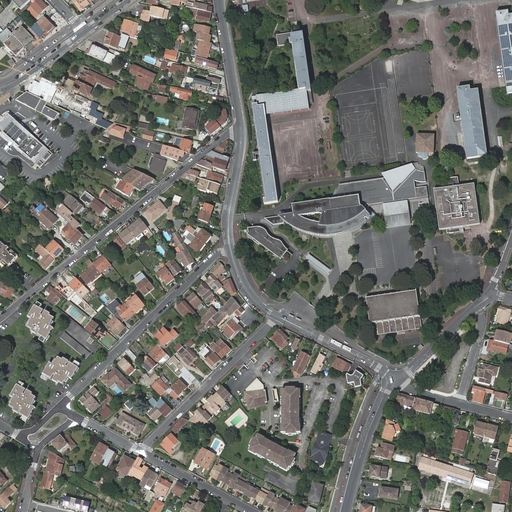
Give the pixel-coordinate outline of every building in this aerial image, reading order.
[(27,4),(31,0),(12,0),(12,1),(21,10),(27,4)] [(39,0),(34,0),(37,3),(32,7),(28,11),(36,19),(40,15),(47,8),(39,0)] [(84,8),(92,2),(90,0),(74,0),(73,1),(73,2),(81,12),(85,9),(84,8)] [(186,7),(211,13),(211,8),(195,4),(195,5),(188,3),(187,6),(186,6),(185,8),(186,8),(186,7)] [(249,6),(243,7),(247,31),(252,30),(249,6)] [(152,13),(149,12),(146,11),(145,16),(143,15),(141,20),(150,22),(152,17),(166,21),(169,11),(153,7),(152,13)] [(209,23),(211,13),(186,7),(186,8),(186,9),(195,12),(193,19),(209,23)] [(511,14),(508,15),(508,11),(496,12),(506,94),(511,92),(511,14)] [(55,30),(47,21),(39,28),(36,24),(31,29),(43,41),(46,39),(55,30)] [(125,21),(120,34),(122,35),(129,37),(137,40),(138,39),(135,38),(139,26),(125,21)] [(208,35),(210,29),(195,25),(193,32),(198,33),(197,35),(199,35),(198,41),(200,41),(207,43),(208,39),(210,40),(211,36),(208,35)] [(23,27),(13,36),(25,48),(35,39),(23,27)] [(16,56),(25,48),(13,36),(7,29),(5,31),(0,34),(0,38),(5,34),(8,38),(10,36),(11,38),(5,44),(2,46),(11,57),(14,54),(16,56)] [(310,91),(302,33),(300,34),(299,31),(290,33),(276,35),(277,46),(292,44),(294,44),(300,89),(306,89),(306,91),(310,91)] [(121,38),(109,34),(105,44),(118,49),(119,48),(124,49),(129,37),(122,35),(121,38)] [(197,58),(206,61),(211,44),(209,44),(207,43),(200,41),(195,58),(197,58)] [(300,89),(294,44),(292,44),(298,90),(300,89)] [(90,51),(89,55),(116,67),(120,55),(115,52),(114,56),(95,48),(93,52),(90,51)] [(172,51),(171,52),(166,51),(164,58),(176,61),(178,53),(172,51)] [(216,66),(217,64),(206,61),(197,58),(195,64),(216,70),(217,66),(216,66)] [(139,77),(153,84),(157,76),(143,70),(140,68),(138,68),(130,64),(127,72),(139,77)] [(164,73),(184,78),(186,69),(175,66),(173,73),(165,71),(165,72),(164,73)] [(82,78),(80,83),(93,89),(94,87),(91,86),(92,82),(95,84),(96,82),(114,90),(116,84),(89,72),(84,70),(80,77),(82,78)] [(156,88),(157,85),(153,84),(139,77),(136,85),(148,90),(150,86),(156,88)] [(217,90),(218,85),(207,83),(199,81),(192,79),(190,89),(205,92),(206,88),(217,90)] [(93,89),(80,83),(79,85),(77,84),(74,90),(89,97),(93,89)] [(192,92),(171,87),(170,91),(178,93),(178,94),(180,95),(179,99),(188,101),(189,97),(191,97),(192,92)] [(487,156),(478,90),(470,91),(469,87),(457,89),(466,158),(487,156)] [(157,96),(168,99),(169,94),(164,93),(165,89),(159,88),(157,96)] [(309,109),(308,105),(306,91),(306,89),(300,89),(298,90),(262,95),(265,115),(309,109)] [(27,92),(16,100),(55,120),(58,113),(53,110),(55,105),(48,101),(31,94),(27,92)] [(276,199),(265,115),(262,95),(255,96),(255,99),(248,102),(250,118),(253,118),(264,201),(262,201),(262,204),(276,202),(276,199)] [(93,116),(97,105),(78,97),(73,110),(91,118),(90,121),(103,127),(105,121),(93,116)] [(195,124),(197,111),(187,109),(184,122),(183,122),(182,128),(195,131),(196,125),(195,124)] [(219,118),(215,120),(221,126),(224,124),(227,117),(225,110),(219,109),(219,115),(219,118)] [(35,162),(39,165),(42,167),(44,164),(47,161),(52,155),(49,153),(46,150),(43,147),(11,120),(8,118),(0,127),(0,132),(1,133),(33,160),(35,162)] [(136,127),(148,130),(148,126),(147,125),(147,124),(138,121),(136,127)] [(215,121),(205,130),(211,136),(220,127),(215,121)] [(123,137),(125,132),(125,131),(117,127),(111,133),(123,138),(123,137)] [(146,137),(154,139),(156,132),(147,130),(146,137)] [(416,136),(415,151),(416,151),(416,153),(417,154),(418,155),(418,156),(420,157),(421,157),(423,160),(426,160),(428,158),(433,158),(433,152),(434,152),(435,138),(434,137),(434,135),(417,134),(416,136)] [(179,150),(191,153),(192,147),(191,147),(193,142),(181,139),(179,150)] [(228,144),(225,142),(213,152),(221,155),(228,144)] [(184,152),(165,145),(162,156),(166,157),(178,162),(180,156),(183,157),(184,152)] [(225,171),(229,159),(221,155),(213,152),(202,161),(213,165),(213,167),(225,171)] [(166,157),(162,156),(156,154),(150,169),(162,173),(164,168),(162,167),(164,161),(166,157)] [(211,170),(213,167),(213,165),(202,161),(197,165),(211,170)] [(446,234),(448,234),(447,226),(441,226),(437,193),(443,191),(442,181),(456,179),(457,189),(472,187),(476,211),(479,210),(475,184),(460,186),(459,176),(448,178),(446,161),(439,162),(442,179),(440,179),(441,189),(433,190),(439,230),(445,229),(446,234)] [(362,224),(367,221),(365,219),(367,220),(369,219),(370,218),(370,216),(369,215),(360,205),(417,197),(416,188),(414,180),(415,181),(417,181),(421,182),(426,182),(424,166),(422,166),(420,166),(418,164),(417,162),(403,167),(403,169),(393,171),(393,172),(384,174),(386,179),(387,179),(387,180),(388,181),(389,182),(389,183),(387,184),(384,179),(345,185),(344,190),(338,191),(335,199),(323,215),(320,224),(318,236),(326,236),(332,236),(339,235),(345,233),(351,231),(356,228),(362,224)] [(156,180),(136,170),(123,181),(134,188),(141,192),(156,180)] [(220,184),(223,176),(209,172),(207,179),(220,184)] [(186,174),(181,178),(195,183),(197,177),(186,174)] [(217,195),(220,186),(200,179),(197,189),(207,193),(208,191),(210,192),(210,193),(217,195)] [(480,220),(479,210),(476,211),(472,187),(457,189),(456,179),(442,181),(443,191),(437,193),(441,226),(447,226),(448,234),(462,231),(461,227),(464,227),(464,226),(463,223),(477,221),(480,220)] [(123,181),(122,180),(117,189),(129,197),(134,188),(123,181)] [(428,196),(427,186),(418,188),(419,197),(422,197),(428,196)] [(107,211),(106,212),(109,215),(112,211),(86,192),(81,200),(87,204),(88,203),(91,206),(90,207),(102,215),(104,212),(105,210),(107,211)] [(125,202),(111,192),(109,196),(106,194),(101,200),(110,206),(112,203),(120,209),(125,202)] [(9,203),(0,194),(0,204),(4,209),(9,203)] [(195,209),(200,196),(196,194),(191,208),(195,209)] [(78,209),(81,211),(84,207),(70,196),(65,203),(76,212),(78,209)] [(323,215),(335,199),(330,200),(292,205),(294,214),(279,216),(265,219),(274,226),(284,224),(284,222),(285,222),(293,227),(297,230),(301,231),(304,233),(309,234),(318,236),(320,224),(315,223),(310,222),(304,219),(299,217),(319,214),(323,215)] [(180,204),(173,201),(171,205),(173,206),(167,219),(172,221),(174,216),(180,204)] [(411,226),(408,201),(383,204),(387,229),(411,226)] [(152,222),(167,211),(159,202),(145,213),(152,222)] [(430,213),(429,202),(423,203),(423,206),(421,206),(422,214),(430,213)] [(60,220),(43,204),(35,213),(51,229),(60,220)] [(210,211),(212,211),(214,207),(205,204),(202,212),(209,214),(210,211)] [(65,206),(59,212),(60,213),(67,220),(69,221),(71,223),(77,230),(81,225),(72,216),(73,214),(65,206)] [(208,223),(211,215),(209,214),(202,212),(201,211),(198,220),(208,223)] [(106,223),(100,218),(96,223),(100,227),(101,225),(103,226),(106,223)] [(136,238),(149,228),(141,219),(119,236),(120,237),(126,244),(127,245),(135,238),(136,238)] [(182,226),(176,221),(174,224),(178,231),(182,226)] [(71,223),(68,226),(64,230),(67,233),(65,235),(76,245),(84,237),(77,230),(71,223)] [(10,232),(16,226),(13,224),(7,229),(10,232)] [(205,244),(211,237),(202,230),(199,228),(196,231),(190,226),(187,230),(190,232),(198,238),(205,244)] [(265,230),(263,229),(261,229),(250,230),(250,234),(249,234),(254,238),(252,240),(259,245),(261,243),(270,250),(268,252),(275,257),(276,255),(281,258),(287,250),(286,250),(284,248),(283,244),(282,243),(281,242),(278,240),(274,240),(271,239),(270,238),(269,237),(267,232),(266,231),(265,230)] [(195,242),(198,238),(190,232),(186,237),(191,242),(192,241),(194,241),(195,242)] [(190,254),(191,254),(180,235),(174,238),(182,252),(179,254),(178,253),(174,255),(179,262),(181,260),(182,262),(184,267),(194,261),(190,254)] [(126,244),(120,237),(116,241),(121,248),(126,244)] [(193,248),(199,252),(205,244),(198,238),(195,242),(194,241),(192,241),(191,242),(191,243),(191,245),(193,247),(193,248)] [(0,242),(0,263),(1,262),(15,274),(20,268),(14,263),(19,257),(1,241),(0,242)] [(56,241),(47,250),(56,260),(60,256),(58,255),(60,253),(62,254),(65,251),(59,244),(56,241)] [(47,250),(42,245),(37,250),(43,256),(43,255),(46,258),(41,263),(43,265),(43,266),(46,269),(56,260),(46,251),(47,250)] [(304,261),(327,276),(331,269),(309,254),(304,261)] [(112,266),(104,257),(95,265),(102,274),(112,266)] [(165,266),(174,277),(182,271),(174,260),(165,266)] [(221,285),(226,280),(224,277),(222,278),(220,276),(225,270),(223,268),(223,267),(219,263),(211,271),(217,278),(216,279),(221,285)] [(167,285),(175,279),(174,277),(165,266),(163,264),(155,270),(167,285)] [(93,282),(102,274),(95,265),(91,268),(92,269),(87,273),(86,272),(81,276),(87,284),(92,280),(93,282)] [(155,288),(143,274),(136,280),(140,284),(137,286),(145,296),(155,288)] [(212,290),(219,284),(213,276),(209,280),(206,282),(212,290)] [(0,294),(10,300),(15,290),(0,281),(0,294)] [(83,299),(90,291),(80,281),(77,285),(79,286),(76,288),(75,287),(72,284),(66,290),(73,297),(77,293),(83,299)] [(231,296),(236,293),(237,293),(231,282),(228,283),(228,285),(224,288),(231,296)] [(196,292),(204,302),(210,297),(211,298),(213,297),(204,285),(199,288),(200,289),(196,292)] [(64,296),(51,286),(47,291),(51,294),(46,298),(56,306),(64,296)] [(422,329),(416,291),(366,298),(371,337),(422,329)] [(191,298),(187,301),(194,309),(201,304),(194,294),(190,297),(191,298)] [(129,306),(137,316),(147,307),(138,298),(135,301),(134,300),(128,305),(129,306)] [(242,308),(233,299),(227,305),(225,308),(217,315),(218,315),(212,321),(217,326),(228,316),(231,319),(236,314),(241,309),(242,308)] [(117,318),(122,323),(125,320),(125,321),(134,314),(126,304),(122,307),(121,305),(116,300),(107,308),(116,317),(117,318)] [(41,319),(43,316),(41,315),(44,310),(42,309),(40,309),(42,305),(37,302),(32,311),(31,311),(30,312),(31,313),(29,318),(31,319),(27,327),(32,330),(36,324),(41,327),(39,330),(40,331),(38,335),(40,337),(41,336),(42,337),(40,340),(45,343),(46,341),(45,341),(46,339),(47,340),(49,336),(50,334),(51,334),(52,333),(51,333),(54,328),(50,326),(51,325),(53,321),(52,321),(53,320),(54,320),(55,319),(50,316),(46,322),(41,319)] [(197,318),(191,310),(185,303),(177,309),(184,318),(186,317),(185,315),(188,313),(189,315),(191,318),(193,321),(197,318)] [(499,312),(496,323),(507,325),(511,311),(499,307),(498,312),(499,312)] [(245,313),(241,309),(236,314),(239,318),(245,313)] [(46,311),(43,316),(41,319),(46,322),(50,316),(51,314),(46,311)] [(201,321),(205,326),(210,322),(214,318),(210,313),(201,321)] [(91,337),(92,335),(69,317),(65,322),(91,344),(94,340),(91,337)] [(118,334),(126,327),(122,323),(117,318),(116,317),(108,325),(118,334)] [(219,331),(228,340),(237,331),(238,332),(241,328),(237,323),(238,322),(234,319),(224,328),(223,327),(219,331)] [(106,332),(94,322),(88,330),(100,340),(106,332)] [(36,324),(32,330),(31,332),(36,335),(39,330),(41,327),(36,324)] [(162,343),(159,346),(163,351),(166,347),(165,346),(174,338),(175,339),(179,335),(174,330),(170,334),(164,328),(155,336),(162,343)] [(276,335),(272,340),(282,350),(288,344),(285,342),(288,339),(279,330),(275,334),(276,335)] [(61,338),(86,358),(91,353),(65,332),(61,338)] [(496,338),(495,341),(509,345),(510,345),(510,344),(511,344),(511,337),(511,335),(500,333),(498,339),(496,338)] [(295,351),(299,341),(296,339),(291,349),(295,351)] [(495,341),(491,340),(488,348),(490,348),(489,351),(494,352),(495,350),(507,353),(509,345),(495,341)] [(191,350),(196,345),(192,341),(187,346),(191,350)] [(218,347),(216,344),(214,342),(209,347),(213,352),(215,350),(222,358),(230,350),(223,343),(218,347)] [(159,346),(150,355),(152,358),(158,363),(163,358),(166,361),(170,357),(163,351),(159,346)] [(200,353),(212,367),(220,360),(207,347),(200,353)] [(128,348),(125,352),(131,357),(134,354),(128,348)] [(186,351),(182,355),(185,358),(183,360),(188,366),(197,358),(188,349),(186,351)] [(299,377),(309,357),(300,353),(289,376),(293,378),(299,377)] [(158,363),(152,358),(150,360),(147,356),(143,360),(147,365),(144,368),(149,373),(159,364),(158,363)] [(320,356),(311,373),(315,375),(324,358),(320,356)] [(62,376),(59,382),(64,385),(69,377),(72,379),(74,374),(75,375),(76,373),(75,373),(81,364),(75,361),(73,365),(72,364),(73,363),(70,362),(68,367),(66,366),(65,369),(60,366),(63,360),(58,357),(57,358),(58,359),(57,360),(56,360),(54,363),(53,364),(50,363),(47,367),(46,366),(46,368),(47,368),(46,370),(43,374),(44,374),(43,376),(42,375),(41,378),(46,381),(48,377),(50,378),(49,379),(51,380),(54,375),(56,375),(57,373),(62,376)] [(171,359),(167,364),(173,370),(180,363),(174,357),(171,359)] [(65,369),(66,366),(69,361),(64,358),(63,360),(60,366),(65,369)] [(348,372),(350,368),(345,366),(346,364),(337,359),(332,367),(341,372),(348,372)] [(125,360),(119,366),(129,376),(135,371),(125,360)] [(500,369),(496,368),(485,365),(484,368),(481,367),(480,372),(481,373),(479,378),(482,379),(481,383),(491,386),(494,376),(497,377),(500,369)] [(111,376),(110,377),(116,382),(125,392),(131,386),(115,370),(110,375),(111,376)] [(362,386),(361,381),(361,380),(364,375),(356,370),(353,375),(351,376),(347,374),(346,376),(348,384),(354,383),(355,388),(362,386)] [(58,383),(59,382),(62,376),(57,373),(56,375),(53,381),(58,383)] [(151,379),(147,383),(150,386),(159,377),(156,374),(151,379)] [(142,382),(145,385),(147,383),(151,379),(147,375),(144,377),(146,379),(142,382)] [(108,379),(107,377),(102,381),(109,389),(116,382),(110,377),(108,379)] [(261,405),(266,403),(268,402),(266,390),(264,391),(263,386),(256,379),(246,389),(247,392),(245,392),(249,409),(261,407),(261,405)] [(168,389),(160,380),(152,387),(161,396),(168,389)] [(171,389),(179,397),(183,394),(182,393),(187,388),(180,381),(171,389)] [(19,385),(16,390),(15,391),(14,390),(14,392),(15,392),(12,397),(15,399),(14,400),(13,403),(13,404),(12,405),(11,406),(16,409),(19,403),(24,406),(23,409),(24,410),(21,415),(23,416),(24,415),(25,416),(23,420),(28,423),(33,414),(34,415),(35,413),(34,412),(37,408),(33,406),(38,398),(33,395),(29,401),(25,398),(26,396),(25,395),(28,389),(25,388),(25,389),(24,388),(26,385),(21,382),(19,384),(20,384),(20,385),(19,385)] [(202,424),(204,426),(212,418),(210,416),(215,412),(217,413),(220,410),(219,408),(225,402),(232,395),(223,386),(220,389),(221,390),(214,398),(213,396),(207,402),(208,403),(201,410),(200,408),(194,414),(196,415),(189,421),(199,426),(202,424)] [(475,392),(473,401),(482,404),(485,395),(482,394),(482,391),(493,394),(490,402),(493,403),(494,401),(496,392),(475,386),(473,392),(475,392)] [(81,401),(91,412),(99,404),(94,398),(99,393),(94,388),(81,401)] [(176,400),(179,397),(171,389),(169,390),(171,392),(170,394),(176,400)] [(297,433),(300,433),(300,432),(300,431),(300,430),(301,429),(301,425),(300,425),(300,416),(298,416),(299,414),(298,412),(300,412),(300,399),(300,392),(300,391),(296,391),(296,389),(286,390),(286,391),(281,392),(281,400),(282,400),(283,407),(283,417),(283,425),(282,426),(282,434),(286,434),(287,435),(297,435),(297,433)] [(29,390),(26,396),(25,398),(29,401),(33,395),(34,393),(29,390)] [(507,395),(496,392),(494,401),(497,401),(497,399),(505,401),(504,403),(505,404),(507,395)] [(102,405),(104,407),(105,406),(112,399),(107,394),(105,396),(108,399),(102,405)] [(416,399),(399,395),(398,400),(399,400),(398,406),(403,408),(403,407),(411,409),(410,412),(412,412),(416,399)] [(110,404),(114,400),(112,399),(105,406),(100,412),(106,418),(115,409),(110,404)] [(416,399),(412,412),(411,417),(447,427),(448,423),(452,423),(450,428),(451,428),(452,424),(453,419),(449,418),(450,413),(444,411),(437,410),(435,417),(430,415),(431,411),(434,412),(435,409),(436,404),(416,399)] [(130,400),(124,405),(130,411),(135,405),(130,400)] [(162,415),(165,418),(173,411),(164,402),(156,409),(162,415)] [(20,414),(23,409),(24,406),(19,403),(16,409),(15,411),(20,414)] [(449,418),(453,419),(456,410),(438,405),(437,409),(444,410),(444,411),(450,413),(449,418)] [(155,408),(154,409),(149,414),(155,421),(162,415),(156,409),(155,408)] [(458,416),(460,411),(456,410),(453,419),(452,424),(455,428),(459,425),(461,417),(458,416)] [(118,424),(139,436),(144,427),(132,420),(132,419),(123,414),(118,424)] [(183,418),(172,429),(176,434),(189,421),(183,418)] [(384,430),(381,438),(387,441),(387,440),(389,436),(392,437),(394,432),(400,430),(397,424),(394,425),(394,424),(386,422),(385,427),(386,429),(385,431),(384,430)] [(495,440),(498,428),(477,422),(473,434),(495,440)] [(456,436),(453,448),(455,449),(454,453),(462,455),(468,434),(456,431),(455,436),(456,436)] [(325,433),(319,432),(316,446),(317,447),(316,451),(315,451),(314,451),(313,456),(314,457),(313,462),(317,462),(316,464),(319,464),(319,463),(323,464),(324,460),(326,460),(327,454),(323,453),(324,449),(328,450),(331,440),(324,438),(325,433)] [(191,437),(201,443),(203,439),(193,434),(191,437)] [(162,445),(171,455),(182,445),(172,435),(162,445)] [(281,448),(272,443),(265,440),(266,439),(259,435),(257,439),(255,438),(251,446),(252,447),(250,451),(257,455),(258,455),(266,459),(266,457),(268,459),(270,459),(269,460),(281,466),(281,467),(288,471),(290,468),(292,468),(296,459),(295,458),(296,454),(289,451),(289,452),(281,448)] [(61,436),(52,443),(60,452),(68,445),(73,449),(77,446),(68,436),(64,439),(61,436)] [(387,457),(389,449),(393,450),(394,444),(382,443),(381,448),(377,447),(376,455),(387,457)] [(109,450),(99,445),(91,460),(101,465),(101,464),(109,450)] [(196,463),(200,466),(201,463),(204,465),(204,466),(209,468),(214,457),(208,454),(209,452),(203,449),(196,463)] [(116,454),(109,450),(101,464),(109,468),(116,454)] [(64,461),(50,452),(48,460),(49,460),(47,467),(50,467),(50,469),(47,469),(46,473),(45,472),(41,488),(47,489),(48,485),(51,486),(54,474),(60,476),(64,461)] [(487,473),(497,476),(499,469),(495,468),(498,453),(493,452),(487,473)] [(129,475),(136,462),(125,456),(117,472),(128,477),(129,475)] [(325,465),(326,460),(324,460),(323,464),(319,463),(319,464),(316,464),(317,462),(313,462),(314,457),(313,456),(311,462),(313,464),(322,467),(325,465)] [(143,460),(138,458),(136,462),(129,475),(134,478),(135,476),(139,479),(144,470),(139,468),(143,460)] [(448,479),(471,486),(474,475),(424,459),(420,470),(448,479)] [(290,511),(293,506),(290,504),(291,502),(281,497),(280,499),(275,496),(276,494),(271,491),(270,493),(262,489),(247,481),(239,477),(240,475),(235,472),(234,474),(228,471),(229,469),(220,464),(219,466),(216,465),(211,475),(214,477),(213,479),(220,482),(221,481),(230,486),(229,487),(236,491),(237,489),(245,494),(245,496),(251,499),(252,498),(261,502),(260,504),(267,507),(268,506),(276,511),(275,511),(290,511)] [(372,465),(370,476),(380,478),(387,478),(388,467),(372,465)] [(145,467),(144,470),(139,479),(143,481),(149,469),(145,467)] [(0,472),(0,490),(2,488),(1,487),(3,484),(5,485),(8,481),(5,478),(6,477),(0,472)] [(99,479),(95,476),(91,483),(96,486),(99,479)] [(143,486),(149,489),(154,481),(148,477),(143,486)] [(99,479),(96,486),(102,489),(106,480),(103,478),(102,480),(99,479)] [(478,485),(489,488),(491,480),(479,478),(478,485)] [(161,479),(157,487),(157,488),(155,491),(165,496),(167,493),(167,494),(172,485),(161,479)] [(186,486),(178,482),(172,492),(180,496),(186,486)] [(504,482),(501,503),(509,504),(511,483),(504,482)] [(320,500),(323,485),(314,483),(311,498),(318,500),(317,504),(319,505),(320,500)] [(17,490),(13,485),(0,498),(0,503),(5,509),(11,503),(8,499),(17,490)] [(150,490),(149,489),(143,486),(141,489),(145,491),(143,496),(146,497),(150,490)] [(398,490),(380,487),(379,497),(396,499),(398,490)] [(154,493),(150,491),(145,500),(150,502),(154,493)] [(88,511),(91,504),(66,498),(64,507),(69,509),(74,511),(75,510),(80,511),(79,511),(88,511)] [(201,511),(205,505),(200,502),(198,504),(190,500),(185,509),(183,508),(180,511),(201,511)] [(151,511),(161,511),(165,505),(158,501),(151,511)]
